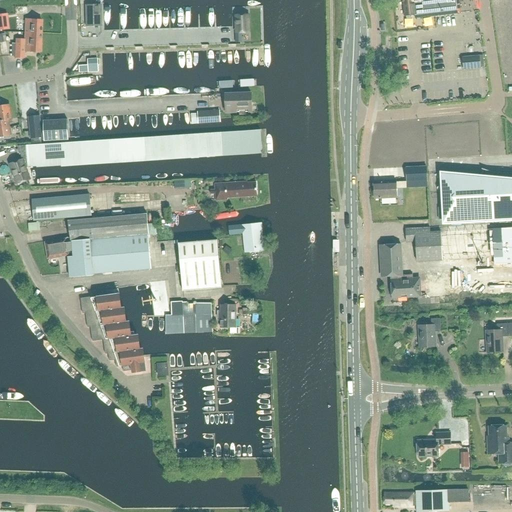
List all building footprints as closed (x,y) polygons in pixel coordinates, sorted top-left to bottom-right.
[(402,0),(405,15),(414,14),(415,17),(460,12),(458,0),(402,0)] [(86,6),(87,26),(101,26),(100,6),(86,6)] [(248,14),(235,15),(235,33),(249,32),(248,14)] [(25,19),(25,20),(24,32),(40,32),(41,20),(26,19),(25,19)] [(39,52),(40,46),(40,32),(24,32),(24,39),(16,39),(15,57),(24,58),(25,51),(39,52)] [(479,56),(465,57),(463,57),(464,69),(480,68),(479,56)] [(79,65),(79,72),(98,71),(98,60),(87,61),(87,65),(79,65)] [(251,112),(251,93),(225,94),(225,113),(251,112)] [(0,106),(0,136),(10,134),(8,120),(11,119),(9,104),(0,106)] [(219,110),(197,111),(197,113),(191,114),(192,124),(220,122),(219,110)] [(39,117),(31,118),(33,140),(42,139),(39,117)] [(43,120),(44,141),(68,140),(67,119),(43,120)] [(29,179),(25,167),(29,167),(35,167),(65,166),(65,167),(222,156),(261,153),(260,130),(81,142),(17,146),(22,159),(9,164),(16,184),(29,179)] [(405,167),(406,188),(407,188),(428,187),(427,171),(427,166),(412,167),(405,167)] [(511,172),(506,173),(500,173),(494,172),(488,171),(481,169),(481,170),(483,170),(483,177),(443,173),(446,222),(511,218),(511,172)] [(396,198),(395,181),(373,182),(374,199),(396,198)] [(215,201),(227,200),(227,198),(257,196),(256,182),(241,183),(214,184),(215,201)] [(33,220),(91,215),(89,195),(31,200),(33,220)] [(64,240),(46,243),(49,257),(72,253),(73,256),(68,257),(69,277),(92,275),(92,274),(150,269),(147,234),(148,234),(147,214),(96,218),(68,221),(70,237),(64,238),(64,240)] [(36,223),(26,223),(26,231),(37,231),(36,223)] [(242,234),(244,253),(264,251),(262,223),(228,226),(228,235),(242,234)] [(511,227),(492,229),(494,257),(494,267),(495,267),(495,264),(511,263),(511,227)] [(433,261),(442,260),(441,232),(430,232),(429,228),(405,229),(406,242),(415,242),(417,261),(433,261)] [(492,229),(441,232),(442,260),(494,257),(492,229)] [(178,243),(182,291),(221,288),(217,239),(178,243)] [(401,244),(380,245),(382,277),(390,276),(402,275),(401,244)] [(421,297),(420,295),(426,295),(426,298),(452,296),(451,271),(424,273),(425,280),(420,281),(420,280),(413,281),(412,274),(402,275),(390,276),(392,298),(421,297)] [(121,308),(119,293),(107,295),(106,290),(96,291),(97,296),(80,299),(82,313),(85,313),(87,327),(90,327),(92,341),(103,340),(105,354),(108,353),(109,361),(115,360),(116,367),(122,366),(123,371),(132,370),(132,373),(142,372),(140,363),(144,363),(142,348),(139,349),(137,334),(135,335),(134,331),(130,331),(129,321),(126,321),(124,307),(121,308)] [(165,334),(211,332),(212,332),(211,303),(195,303),(195,304),(187,304),(187,302),(182,302),(182,301),(171,302),(171,315),(165,315),(165,334)] [(235,327),(235,305),(220,305),(220,312),(218,312),(218,320),(220,320),(220,327),(235,327)] [(258,324),(259,309),(242,309),(242,315),(247,315),(247,313),(252,314),(252,323),(258,324)] [(441,331),(440,318),(431,319),(431,325),(418,326),(420,347),(435,346),(434,332),(441,331)] [(508,336),(507,323),(496,324),(496,330),(486,331),(487,352),(502,351),(502,337),(508,336)] [(69,349),(75,342),(72,339),(66,345),(69,349)] [(157,376),(165,376),(168,376),(167,363),(157,363),(157,376)] [(506,425),(502,426),(489,426),(490,440),(488,440),(488,454),(499,453),(499,463),(511,462),(511,443),(508,443),(508,437),(506,437),(506,425)] [(450,444),(450,433),(436,433),(436,440),(417,441),(418,457),(438,456),(437,444),(450,444)] [(468,489),(448,490),(448,502),(468,502),(468,489)] [(448,502),(448,490),(416,491),(416,511),(449,511),(448,502)] [(393,504),(393,507),(414,507),(413,493),(384,493),(384,504),(393,504)]
